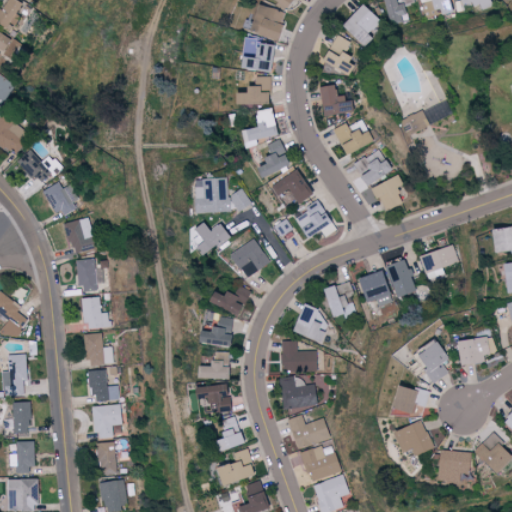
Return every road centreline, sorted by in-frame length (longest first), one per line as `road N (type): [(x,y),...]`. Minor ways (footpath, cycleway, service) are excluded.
road 1 (residential): [(295,511),(257,409),(257,343),(277,304),(332,259),(511,194)]
road 2 (residential): [(70,511),(49,276),(34,236),(0,189)]
road 3 (residential): [(371,245),(298,124),(298,63),(314,24),(336,0)]
